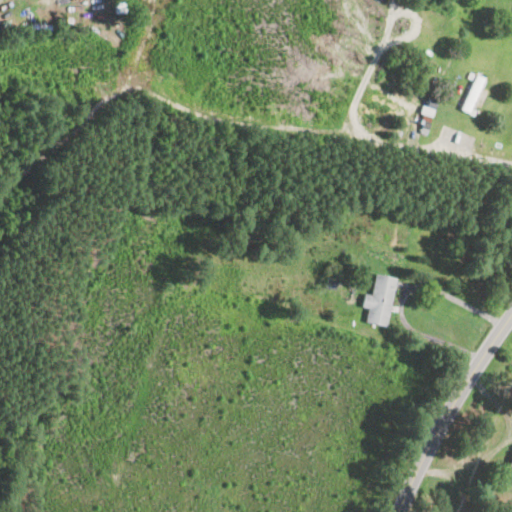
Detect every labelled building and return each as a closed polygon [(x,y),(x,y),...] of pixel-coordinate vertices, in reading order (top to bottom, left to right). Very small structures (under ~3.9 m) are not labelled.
[(7,29),(4,30),(2,22),(10,20),(12,28),(7,29)] [(472,79),(472,80),(466,78),(468,74),(469,72),(474,75),(472,79)] [(474,101),(469,113),(461,109),(463,103),(476,75),(484,79),(474,101)] [(438,99),(436,108),(428,106),(430,97),(438,99)] [(429,128),(428,130),(422,128),(424,121),(421,120),(421,119),(423,114),(432,117),(429,128)] [(408,253),(406,260),(377,254),(378,246),(408,253)] [(393,295),(390,306),(386,327),(365,322),(368,308),(362,307),(364,294),(371,296),(376,274),(397,278),(393,295)] [(338,279),(336,290),(326,288),(328,277),(338,279)] [(327,305),(324,316),(311,313),(313,306),(314,300),(327,303),(327,305)]
